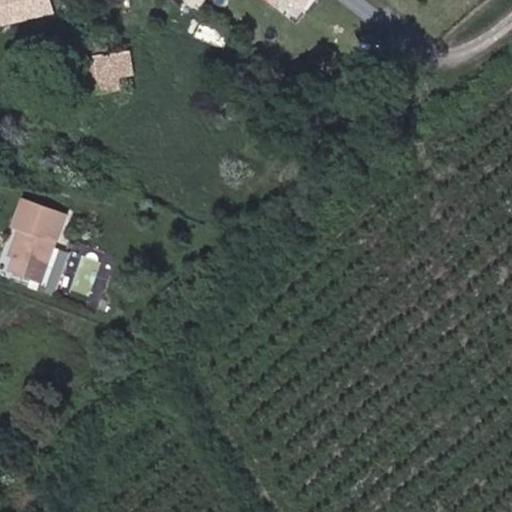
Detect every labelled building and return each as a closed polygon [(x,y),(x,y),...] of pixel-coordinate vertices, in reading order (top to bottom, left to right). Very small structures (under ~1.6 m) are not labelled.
[(60,0),(0,0),(0,25),(62,12),(60,0)] [(294,0),(316,15),(327,0),(294,0)] [(121,104),(121,64),(88,65),(91,103),(121,104)] [(22,251),(52,261),(68,217),(26,201),(17,229),(28,233),(22,251)] [(14,273),(43,283),(52,261),(22,251),(14,273)]
